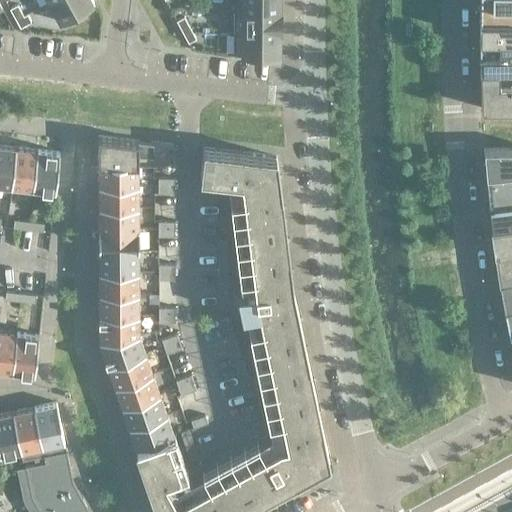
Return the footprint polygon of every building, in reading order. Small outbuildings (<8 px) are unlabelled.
[(93,3),(91,0),(50,0),(47,2),(58,22),(93,3)] [(233,0),(233,11),(280,11),(280,0),(233,0)] [(511,0),(478,0),(478,18),(511,18),(511,0)] [(16,5),(9,9),(15,20),(22,16),(16,5)] [(233,11),(233,33),(241,33),(280,33),(280,11),(233,11)] [(26,14),(22,16),(15,20),(19,27),(30,21),(26,14)] [(184,17),(176,22),(182,33),(190,28),(184,17)] [(511,18),(478,18),(478,37),(511,37),(511,18)] [(196,39),(190,28),(182,33),(188,43),(196,39)] [(280,33),(241,33),(233,33),(233,55),(280,56),(280,33)] [(511,68),(511,37),(478,37),(479,70),(511,68)] [(511,68),(479,70),(480,108),(511,107),(511,68)] [(173,163),(173,145),(150,142),(150,154),(137,154),(137,141),(97,136),(97,164),(137,163),(173,163)] [(0,185),(10,187),(15,147),(0,145),(0,185)] [(32,189),(36,149),(15,147),(10,187),(32,189)] [(189,479),(173,434),(135,447),(157,510),(154,511),(234,511),(328,461),(291,287),(275,156),(203,148),(200,176),(227,179),(241,293),(239,293),(244,316),(245,315),(271,435),(189,479)] [(511,148),(482,148),(485,175),(511,172),(511,148)] [(36,149),(32,189),(54,192),(59,152),(36,149)] [(97,185),(138,185),(137,163),(97,164),(97,185)] [(511,172),(485,175),(488,207),(511,204),(511,172)] [(165,192),(165,177),(157,177),(157,192),(165,192)] [(165,177),(165,192),(173,192),(173,177),(165,177)] [(98,207),(138,207),(138,185),(97,185),(98,207)] [(511,204),(488,207),(491,227),(511,224),(511,204)] [(98,228),(138,228),(138,207),(98,207),(98,228)] [(12,227),(27,229),(28,221),(13,219),(12,227)] [(165,236),(165,220),(157,221),(157,236),(165,236)] [(165,220),(165,236),(174,236),(174,220),(165,220)] [(27,229),(42,230),(43,222),(28,221),(27,229)] [(511,224),(491,227),(494,252),(511,249),(511,224)] [(98,250),(138,250),(138,228),(98,228),(98,250)] [(45,243),(45,236),(16,234),(15,242),(45,243)] [(499,283),(511,281),(511,249),(494,252),(499,283)] [(98,272),(138,271),(138,250),(98,250),(98,272)] [(166,279),(166,264),(157,264),(157,279),(166,279)] [(166,264),(166,279),(174,279),(174,264),(166,264)] [(98,293),(138,293),(138,271),(98,272),(98,293)] [(511,307),(511,281),(499,284),(504,309),(511,307)] [(4,299),(19,300),(20,292),(5,291),(4,299)] [(19,300),(34,302),(35,294),(20,292),(19,300)] [(98,315),(138,315),(138,293),(98,293),(98,315)] [(166,322),(166,307),(158,307),(158,322),(166,322)] [(166,307),(166,322),(174,322),(174,307),(166,307)] [(98,315),(98,341),(138,334),(138,315),(98,315)] [(219,321),(221,327),(230,324),(228,318),(219,321)] [(221,327),(223,332),(231,330),(230,324),(221,327)] [(0,370),(11,372),(15,332),(0,330),(0,370)] [(231,330),(223,332),(225,338),(233,335),(231,330)] [(15,332),(11,372),(33,374),(38,334),(15,332)] [(168,336),(173,351),(181,348),(176,333),(168,336)] [(107,366),(145,352),(138,334),(98,341),(107,366)] [(225,338),(227,344),(235,341),(233,335),(225,338)] [(173,351),(168,336),(160,339),(165,353),(173,351)] [(227,344),(229,349),(237,347),(235,341),(227,344)] [(229,349),(231,355),(239,352),(237,347),(229,349)] [(114,386),(152,373),(145,352),(107,366),(114,386)] [(231,355),(233,361),(241,358),(239,352),(231,355)] [(233,361),(235,366),(243,364),(241,358),(233,361)] [(235,366),(237,372),(245,369),(243,364),(235,366)] [(237,372),(239,378),(247,375),(245,369),(237,372)] [(121,406),(159,393),(152,373),(114,386),(121,406)] [(182,377),(187,391),(195,389),(190,374),(182,377)] [(187,391),(182,377),(175,380),(180,394),(187,391)] [(128,427),(166,414),(159,393),(121,406),(128,427)] [(64,441),(55,402),(33,407),(42,446),(44,455),(66,451),(64,441)] [(33,407),(12,411),(20,451),(19,451),(21,460),(42,456),(44,455),(42,446),(33,407)] [(0,413),(0,454),(19,451),(20,451),(12,411),(0,413)] [(166,414),(128,427),(135,447),(173,434),(166,414)] [(192,427),(207,422),(204,415),(190,420),(192,427)] [(179,432),(181,438),(190,435),(187,429),(179,432)] [(181,438),(183,443),(191,440),(190,435),(181,438)] [(183,443),(185,449),(193,446),(191,440),(183,443)] [(185,449),(187,455),(195,452),(193,446),(185,449)] [(89,511),(66,470),(70,470),(66,451),(44,455),(42,456),(44,462),(24,466),(30,496),(38,511),(89,511)] [(187,455),(189,461),(197,458),(195,452),(187,455)]
